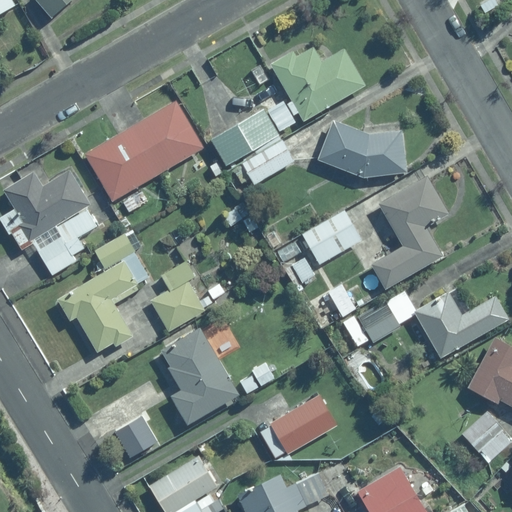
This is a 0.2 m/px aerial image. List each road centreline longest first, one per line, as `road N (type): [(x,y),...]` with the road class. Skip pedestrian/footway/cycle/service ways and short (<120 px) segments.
road 1 (residential): [(228,0),(0,132)]
road 2 (residential): [(422,0),(511,156)]
road 3 (residential): [(0,360),(92,511)]
